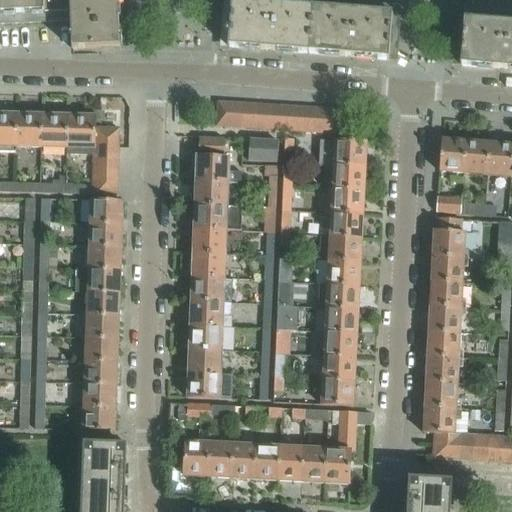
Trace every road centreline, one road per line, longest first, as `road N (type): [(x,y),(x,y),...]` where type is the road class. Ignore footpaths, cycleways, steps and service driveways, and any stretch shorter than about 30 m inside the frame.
road 1 (residential): [(149,511),(142,399),(155,72)]
road 2 (residential): [(412,89),(382,511)]
road 3 (residential): [(412,89),(155,72)]
road 4 (residential): [(155,72),(0,69)]
